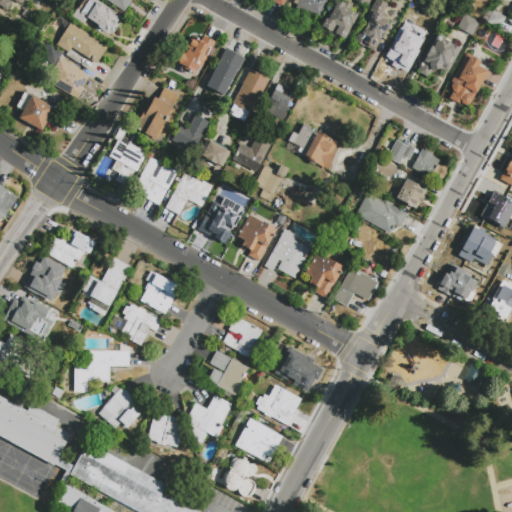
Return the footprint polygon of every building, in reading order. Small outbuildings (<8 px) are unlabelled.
[(22,0),(20,4),(13,0),(8,0),(12,2),(6,10),(0,6),(0,0),(22,0)] [(47,0),(54,5),(44,18),(37,13),(47,0)] [(88,19),(84,26),(72,17),(82,0),(96,0),(98,1),(96,3),(123,21),(114,33),(110,34),(107,34),(104,33),(100,31),(97,29),(96,26),(95,25),(88,19)] [(131,0),(124,11),(107,0),(131,0)] [(282,8),(286,0),(268,0),(269,0),(282,8)] [(327,0),(318,18),(307,11),(304,16),(294,11),(297,6),(293,3),(294,0),(327,0)] [(377,1),(387,6),(383,13),(376,10),(375,13),(383,17),(381,21),(389,25),(381,40),(379,39),(373,51),(354,42),(362,26),(363,27),(377,1)] [(337,2),(345,5),(346,3),(353,7),(352,9),(359,12),(352,26),(350,26),(348,31),(349,32),(345,40),(337,36),(336,38),(331,36),(333,33),(322,28),(325,21),(327,22),(337,2)] [(61,13),(58,18),(52,14),(56,10),(61,13)] [(506,19),(500,30),(484,21),(490,10),(506,19)] [(418,37),(429,16),(440,23),(430,43),(418,37)] [(473,40),(457,31),(466,16),(481,25),(473,40)] [(69,55),(57,47),(72,26),(105,47),(104,48),(108,51),(97,66),(72,50),(69,55)] [(417,54),(409,69),(386,57),(399,34),(416,43),(412,50),(417,54)] [(205,37),(216,42),(209,56),(207,55),(198,72),(195,70),(192,77),(173,67),(190,35),(203,42),(205,37)] [(418,74),(417,74),(431,48),(433,49),(439,38),(460,50),(447,74),(440,70),(437,70),(433,72),(431,75),(429,80),(418,74)] [(502,46),(510,51),(504,60),(497,56),(502,46)] [(63,56),(56,68),(43,61),(45,58),(41,57),(47,47),(63,56)] [(232,54),(245,61),(238,74),(237,73),(224,98),(207,89),(226,54),(230,56),(232,54)] [(467,55),(481,63),(478,68),(487,73),(471,102),(469,106),(468,106),(466,107),(464,107),(463,106),(462,106),(461,105),(460,104),(459,102),(458,106),(449,101),(453,94),(452,94),(452,93),(450,91),(450,89),(450,87),(450,86),(450,84),(467,55)] [(74,97),(50,84),(56,73),(65,78),(71,67),(85,74),(79,86),(81,87),(79,91),(77,90),(74,97)] [(244,124),(230,116),(235,107),(234,106),(244,87),(243,86),(251,72),(270,83),(251,116),(249,115),(244,124)] [(278,87),(283,89),(284,86),(290,89),(288,91),(293,94),(286,109),(290,111),(284,123),(265,113),(278,87)] [(164,90),(179,98),(161,132),(163,133),(158,143),(135,131),(144,114),(146,115),(154,99),(158,102),(164,90)] [(24,95),(66,118),(59,132),(46,125),(41,134),(18,122),(22,114),(16,111),(24,95)] [(196,118),(210,125),(194,155),(171,142),(179,126),(189,131),(196,118)] [(336,158),(328,172),(316,165),(315,168),(309,165),(311,163),(287,150),(290,144),(289,143),(293,135),(299,138),(305,127),(311,130),(310,133),(316,136),(317,134),(338,146),(333,156),(336,158)] [(121,131),(135,139),(131,146),(147,155),(137,174),(110,159),(118,143),(115,141),(121,131)] [(258,138),(272,145),(256,175),(233,162),(241,146),(251,151),(258,138)] [(416,151),(410,162),(404,159),(400,167),(388,160),(397,143),(408,149),(409,147),(416,151)] [(220,169),(202,159),(211,144),(228,153),(220,169)] [(429,184),(421,180),(423,176),(412,171),(423,151),(433,156),(431,158),(440,163),(429,184)] [(511,151),(511,185),(511,187),(497,179),(511,151)] [(390,183),(370,172),(377,158),(397,169),(390,183)] [(160,208),(146,201),(150,195),(145,192),(142,197),(134,192),(141,179),(141,178),(151,160),(178,175),(160,208)] [(271,205),(259,198),(263,191),(256,187),(266,167),(273,171),(276,165),(288,171),(271,205)] [(113,188),(107,185),(117,167),(123,171),(124,170),(134,176),(127,189),(116,183),(113,188)] [(180,218),(166,211),(185,176),(202,186),(203,184),(213,189),(202,210),(188,202),(180,218)] [(406,180),(426,191),(422,199),(424,200),(421,205),(419,204),(415,211),(395,200),(406,180)] [(0,188),(18,200),(3,223),(0,221),(0,188)] [(492,192),(503,198),(504,197),(511,201),(511,221),(508,229),(492,220),(491,222),(479,215),(492,192)] [(357,218),(367,197),(385,207),(386,205),(408,216),(401,231),(395,227),(391,236),(357,218)] [(207,215),(215,200),(244,216),(228,245),(211,235),(218,221),(207,215)] [(259,264),(249,259),(251,253),(242,248),(245,243),(238,240),(250,218),(276,233),(259,264)] [(472,225),(483,230),(482,231),(498,240),(481,271),(463,261),(464,259),(456,255),(472,225)] [(76,232),(97,243),(90,255),(85,252),(80,262),(78,260),(73,269),(46,254),(56,236),(70,244),(76,232)] [(295,281),(278,272),(282,264),(279,263),(273,274),(265,269),(285,233),(297,239),(295,244),(311,253),(295,281)] [(326,302),(316,295),(318,290),(309,285),(311,280),(305,277),(317,255),(344,270),(328,299),(326,302)] [(62,279),(60,282),(65,285),(60,296),(56,294),(52,302),(25,288),(24,287),(33,270),(32,269),(36,261),(39,263),(43,256),(65,268),(62,275),(60,278),(62,279)] [(129,268),(104,318),(91,311),(93,308),(87,305),(90,299),(80,294),(89,278),(100,283),(112,260),(129,268)] [(460,268),(474,276),(462,300),(437,287),(443,274),(446,276),(451,266),(459,270),(460,268)] [(368,303),(355,295),(347,309),(333,301),(335,298),(340,288),(341,288),(351,270),(378,284),(368,303)] [(140,300),(137,298),(140,292),(142,293),(147,284),(145,282),(150,273),(179,289),(164,316),(161,315),(160,317),(153,314),(153,311),(139,303),(140,300)] [(502,322),(510,308),(511,308),(511,286),(501,281),(499,286),(495,284),(493,288),(489,286),(484,296),(486,297),(479,310),(502,322)] [(9,311),(17,295),(55,316),(51,324),(52,325),(48,333),(47,332),(41,344),(26,336),(32,324),(9,311)] [(160,321),(154,332),(147,328),(145,331),(146,332),(138,346),(127,340),(129,337),(120,332),(126,321),(122,319),(124,315),(121,314),(125,306),(128,308),(130,305),(138,309),(138,308),(144,311),(144,313),(160,321)] [(223,346),(229,335),(241,342),(242,340),(229,333),(236,319),(263,333),(256,345),(261,348),(254,362),(246,358),(245,359),(236,355),(237,353),(223,346)] [(17,360),(22,363),(17,374),(15,374),(0,365),(0,344),(5,347),(9,341),(23,348),(17,360)] [(317,383),(315,382),(308,394),(293,386),(294,383),(288,380),(287,383),(274,376),(290,347),(315,362),(313,367),(323,372),(317,383)] [(130,355),(130,369),(110,369),(109,385),(88,385),(88,395),(75,395),(75,367),(88,367),(89,354),(130,355)] [(210,367),(217,354),(250,371),(236,398),(218,389),(218,388),(209,383),(215,372),(224,377),(225,375),(210,367)] [(473,364),(486,371),(478,387),(465,381),(473,364)] [(302,402),(288,428),(261,414),(265,408),(259,405),(263,397),(259,395),(265,384),(275,390),(276,388),(302,402)] [(452,395),(450,385),(460,384),(461,394),(452,395)] [(116,432),(99,417),(104,411),(103,410),(122,389),(138,403),(134,407),(143,414),(127,431),(121,425),(116,432)] [(69,435),(56,458),(72,467),(69,472),(64,469),(53,463),(52,465),(0,436),(0,396),(26,411),(29,404),(57,420),(53,426),(69,435)] [(215,398),(232,408),(221,429),(223,430),(218,441),(206,435),(207,438),(202,446),(195,442),(190,421),(188,421),(196,406),(207,412),(215,398)] [(166,449),(157,446),(158,445),(148,442),(155,415),(185,423),(178,451),(166,447),(166,449)] [(270,468),(236,449),(251,421),(283,439),(275,453),(278,454),(270,468)] [(139,511),(69,473),(69,472),(72,467),(86,442),(163,485),(159,493),(188,509),(189,506),(199,511),(139,511)] [(256,493),(255,495),(252,498),(250,499),(246,499),(242,498),(239,494),(238,491),(237,491),(233,492),(230,492),(227,491),(225,489),(223,486),(222,483),(222,479),(223,478),(224,476),(225,474),(228,472),(229,472),(229,467),(231,464),(233,462),(236,460),(238,459),(241,460),(245,461),(248,463),(249,466),(252,466),(254,466),(257,468),(257,470),(257,473),(254,476),(251,476),(250,476),(249,478),(247,480),(246,480),(244,478),(242,482),(245,481),(248,481),(252,482),(253,483),(255,484),(257,490),(256,493)] [(70,511),(72,510),(54,501),(63,484),(111,510),(109,511),(70,511)]
